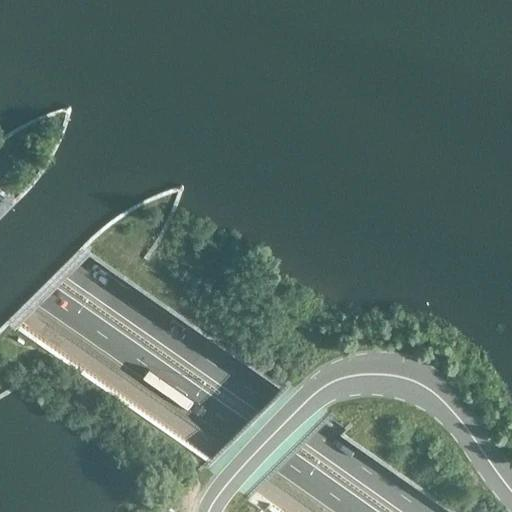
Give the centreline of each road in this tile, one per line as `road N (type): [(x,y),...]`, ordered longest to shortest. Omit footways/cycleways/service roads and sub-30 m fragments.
road 1 (primary): [(427,511),(0,211)]
road 2 (primary): [(0,260),(356,511)]
road 3 (tertiary): [(511,498),(449,410),(410,377),(377,367),(308,397),(207,511)]
